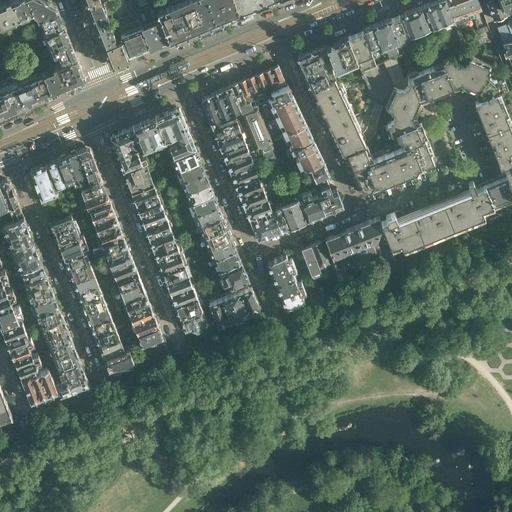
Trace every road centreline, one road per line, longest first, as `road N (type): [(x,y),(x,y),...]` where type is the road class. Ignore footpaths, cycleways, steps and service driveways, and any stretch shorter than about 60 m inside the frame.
road 1 (residential): [(181,80),(252,259),(353,216)]
road 2 (residential): [(353,216),(461,176),(478,161),(453,102),(421,109),(391,97)]
road 3 (residential): [(91,123),(175,341)]
road 4 (secondary): [(317,0),(102,88)]
road 5 (residential): [(95,367),(11,160)]
road 6 (residential): [(353,216),(277,39)]
